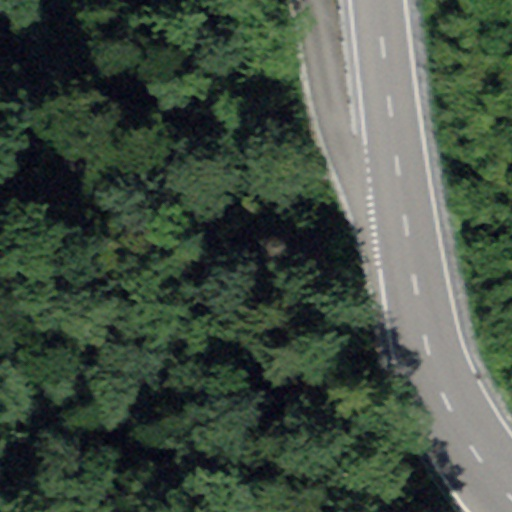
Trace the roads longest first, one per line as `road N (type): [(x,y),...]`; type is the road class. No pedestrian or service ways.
road 1 (tertiary): [(511,496),(475,460),(435,383),(406,248)]
road 2 (residential): [(303,0),(406,248)]
road 3 (tertiary): [(406,248),(376,0)]
